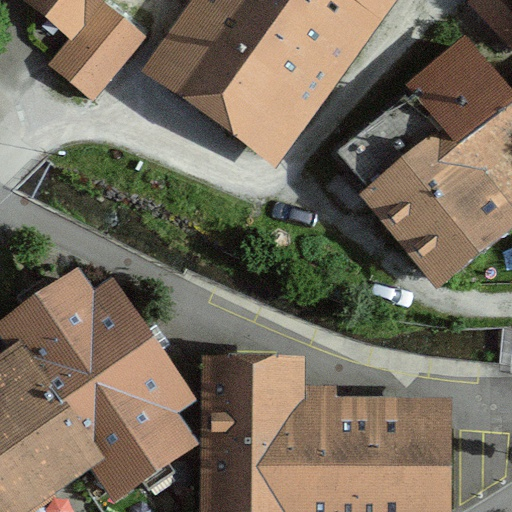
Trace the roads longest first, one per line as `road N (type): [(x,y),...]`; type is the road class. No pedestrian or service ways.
road 1 (residential): [(511,403),(337,347),(0,202)]
road 2 (residential): [(0,86),(62,123),(0,175)]
